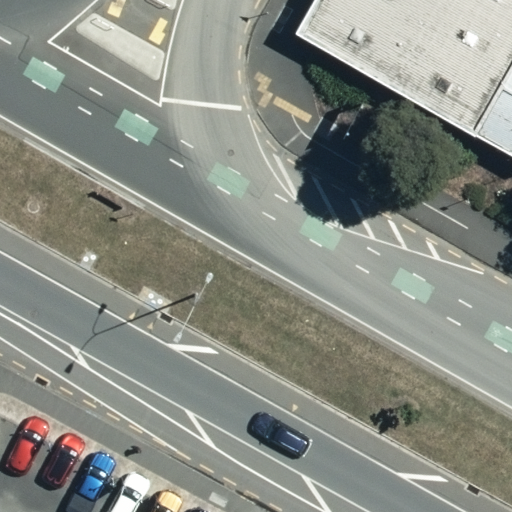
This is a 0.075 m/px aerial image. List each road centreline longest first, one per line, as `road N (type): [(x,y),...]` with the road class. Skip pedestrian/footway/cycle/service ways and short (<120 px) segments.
road 1 (trunk): [(419,511),(0,281)]
road 2 (trunk): [(0,84),(264,231)]
road 3 (trunk): [(264,231),(511,370)]
road 4 (unclassified): [(213,0),(209,113),(220,158),(264,231)]
